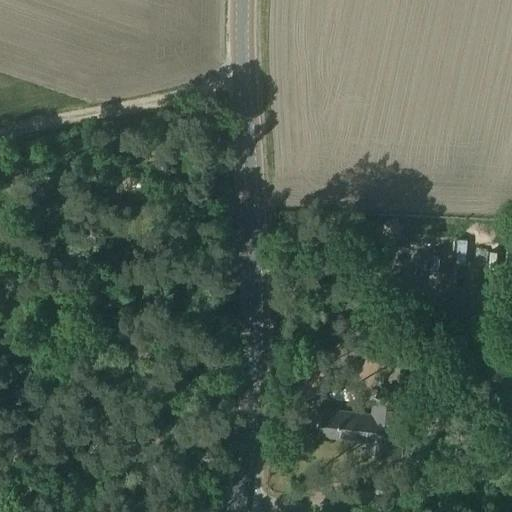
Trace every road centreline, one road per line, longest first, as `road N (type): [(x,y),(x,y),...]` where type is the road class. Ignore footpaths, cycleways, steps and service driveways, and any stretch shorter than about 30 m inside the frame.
road 1 (tertiary): [(241,504),(260,346),(241,0)]
road 2 (unclassified): [(241,504),(311,511),(511,458)]
road 3 (track): [(0,144),(243,71)]
